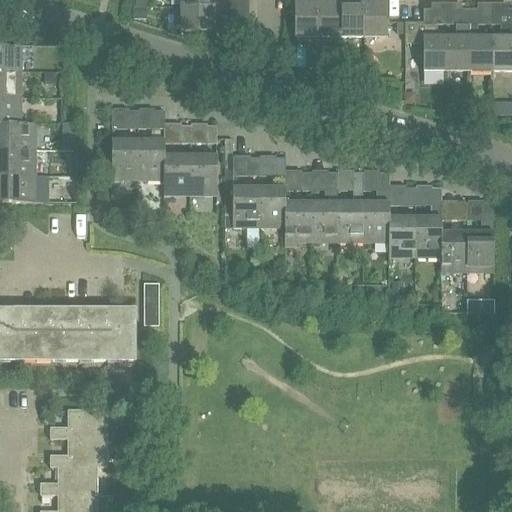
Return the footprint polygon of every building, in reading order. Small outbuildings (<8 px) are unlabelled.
[(214,0),(180,0),(181,9),(214,9),(214,0)] [(387,39),(386,0),(376,0),(376,4),(363,4),(363,39),(387,39)] [(294,4),(294,39),(318,39),(318,4),(294,4)] [(341,4),(318,4),(318,39),(341,39),(341,4)] [(341,4),(341,39),(363,39),(363,4),(341,4)] [(181,32),(227,33),(242,33),(242,24),(227,24),(227,19),(214,19),(214,9),(181,9),(181,32)] [(423,72),(446,72),(446,38),(437,38),(437,26),(433,26),(433,22),(431,22),(431,10),(423,10),(423,24),(405,24),(405,45),(417,45),(417,57),(423,57),(423,72)] [(469,10),(461,10),(461,22),(469,22),(469,10)] [(469,72),(492,72),(492,38),(477,38),(477,26),(477,10),(469,10),(469,22),(469,26),(469,38),(469,72)] [(500,38),(492,38),(492,72),(511,72),(511,10),(507,10),(507,26),(500,26),(500,38)] [(469,72),(469,38),(469,26),(469,22),(461,22),(461,26),(455,26),(455,38),(446,38),(446,72),(469,72)] [(0,47),(0,73),(20,74),(20,48),(0,47)] [(0,100),(20,100),(20,74),(0,73),(0,100)] [(0,126),(20,126),(20,100),(0,100),(0,126)] [(139,113),(129,113),(128,130),(138,131),(139,113)] [(165,131),(165,113),(155,113),(155,131),(165,131)] [(0,152),(35,152),(35,126),(20,126),(0,126),(0,152)] [(191,128),(181,128),(181,146),(191,146),(191,128)] [(207,146),(216,146),(216,128),(207,128),(207,146)] [(111,183),(138,183),(138,143),(111,142),(111,183)] [(138,143),(138,183),(164,183),(164,182),(164,159),(164,157),(165,143),(138,143)] [(0,152),(0,178),(35,178),(35,152),(0,152)] [(190,198),(190,157),(164,157),(164,159),(164,182),(164,183),(164,198),(190,198)] [(216,198),(217,157),(190,157),(190,198),(216,198)] [(259,178),(259,160),(250,160),(250,178),(259,178)] [(285,178),(285,160),(275,160),(275,178),(285,178)] [(311,175),(301,175),(301,193),(311,193),(311,175)] [(337,175),(327,175),(328,193),(337,193),(337,175)] [(363,175),(354,175),(354,193),(363,193),(363,175)] [(389,175),(380,175),(379,193),(389,193),(389,175)] [(0,204),(35,205),(35,178),(0,178),(0,204)] [(441,189),(432,189),(432,207),(430,207),(430,220),(441,219),(441,189)] [(259,230),(259,190),(233,190),(233,230),(259,230)] [(285,190),(259,190),(259,230),(285,230),(285,204),(285,190)] [(415,190),(406,190),(406,208),(415,208),(415,190)] [(285,204),(285,230),(285,245),(311,245),(311,205),(285,204)] [(467,223),(467,204),(458,204),(458,223),(467,223)] [(311,205),(311,245),(337,245),(337,205),(311,205)] [(337,205),(337,245),(363,245),(363,205),(337,205)] [(389,205),(363,205),(363,245),(389,245),(389,220),(389,205)] [(493,205),(484,205),(484,222),(493,222),(493,205)] [(415,220),(415,260),(440,260),(441,234),(441,219),(430,220),(415,220)] [(389,220),(389,245),(389,260),(415,260),(415,220),(389,220)] [(441,234),(440,260),(440,275),(467,275),(467,234),(441,234)] [(467,275),(493,275),(493,234),(467,234),(467,275)] [(144,286),(144,294),(159,294),(159,286),(144,286)] [(144,294),(144,302),(159,302),(159,294),(144,294)] [(159,311),(159,302),(144,302),(144,311),(159,311)] [(144,311),(144,319),(159,319),(159,311),(144,311)] [(0,356),(7,356),(7,364),(10,364),(23,364),(23,356),(23,324),(7,324),(7,317),(0,316),(0,356)] [(79,325),(79,356),(91,356),(91,364),(94,364),(107,364),(107,356),(107,325),(91,325),(91,316),(79,317),(79,325)] [(107,325),(107,356),(119,356),(119,364),(122,364),(135,364),(135,334),(135,330),(135,325),(119,324),(119,317),(107,316),(107,325)] [(23,324),(23,356),(35,356),(35,364),(38,364),(51,364),(51,356),(51,325),(35,325),(35,317),(23,317),(23,324)] [(51,325),(51,356),(63,356),(63,364),(66,364),(79,364),(79,356),(79,325),(63,325),(63,317),(51,317),(51,325)] [(144,319),(144,330),(159,330),(159,319),(144,319)] [(107,413),(67,413),(67,430),(50,430),(50,442),(67,442),(107,442),(107,413)] [(107,442),(67,442),(67,458),(50,458),(50,470),(57,470),(97,470),(107,470),(107,442)] [(97,470),(57,470),(57,486),(40,486),(40,498),(57,498),(97,498),(97,470)] [(96,511),(97,498),(57,498),(57,511),(96,511)]
